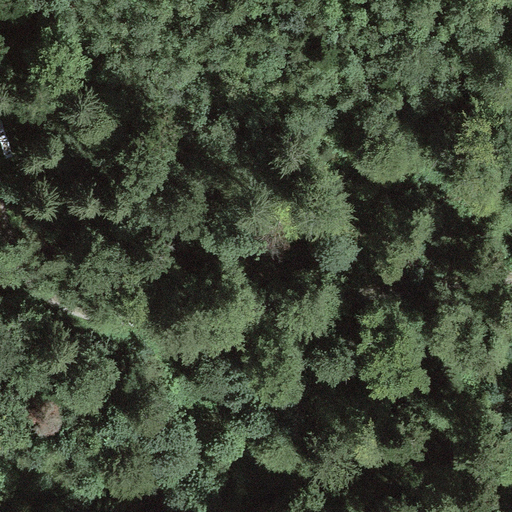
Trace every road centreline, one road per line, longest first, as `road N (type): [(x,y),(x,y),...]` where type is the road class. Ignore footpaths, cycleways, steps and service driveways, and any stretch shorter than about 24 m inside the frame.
road 1 (track): [(511,272),(252,311),(122,318),(61,302),(4,238),(0,210)]
road 2 (track): [(363,511),(511,395)]
